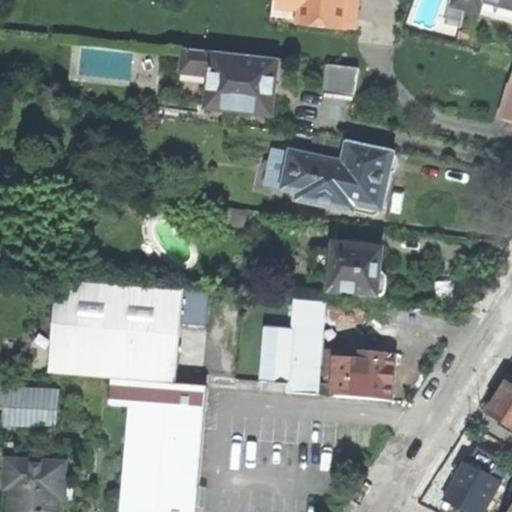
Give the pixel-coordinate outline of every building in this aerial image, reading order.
[(278,0),(276,19),(298,20),(298,24),(345,29),(345,26),(348,0),(278,0)] [(356,9),(356,0),(348,0),(345,26),(354,27),(356,9)] [(459,27),(465,8),(458,6),(459,0),(451,0),(444,24),(459,27)] [(511,0),(459,0),(458,6),(465,8),(480,12),(483,0),(511,7),(511,0)] [(511,19),(511,7),(483,0),(480,12),(511,19)] [(181,76),(211,80),(214,52),(185,48),(181,76)] [(278,95),(282,59),(214,52),(211,80),(210,92),(203,91),(201,107),(208,108),(208,113),(275,120),(278,95)] [(325,93),(355,97),(359,68),(328,65),(325,93)] [(511,73),(502,113),(511,116),(511,73)] [(356,206),(383,211),(389,183),(395,151),(348,141),(317,136),(312,156),(293,152),(292,153),(274,149),(267,178),(273,188),(300,194),(298,201),(354,213),(356,206)] [(245,209),(224,206),(222,224),(243,227),(245,209)] [(380,296),(387,296),(388,280),(389,272),(382,272),(384,250),(338,245),(333,292),(379,296),(380,296)] [(52,372),(178,382),(182,338),(187,289),(60,278),(52,372)] [(269,326),(268,345),(322,350),(325,319),(364,322),(365,305),(297,299),(295,328),(269,326)] [(268,345),(265,382),(291,383),(290,392),(314,393),(319,389),(322,350),(268,345)] [(338,395),(392,400),(394,377),(395,356),(356,353),(356,359),(341,357),(338,395)] [(511,430),(511,377),(509,376),(497,396),(486,413),(511,430)] [(134,406),(124,511),(200,511),(206,441),(210,387),(116,379),(114,405),(134,406)] [(60,389),(0,386),(0,426),(58,429),(60,389)] [(482,511),(509,464),(477,446),(466,463),(465,462),(444,500),(466,511),(482,511)] [(68,463),(11,460),(9,488),(13,489),(12,511),(60,511),(61,499),(67,499),(68,463)]
